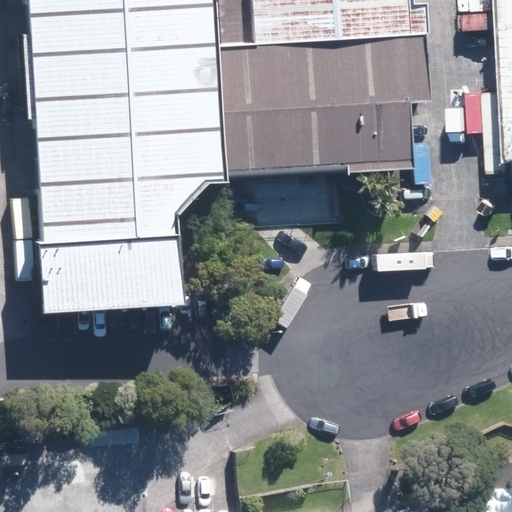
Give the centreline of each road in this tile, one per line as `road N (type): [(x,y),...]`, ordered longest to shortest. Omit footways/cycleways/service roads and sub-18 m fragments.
road 1 (unknown): [(277,345),(266,408),(208,440),(173,480)]
road 2 (residential): [(361,339),(511,302)]
road 3 (unknown): [(9,511),(21,485),(45,475),(130,472)]
